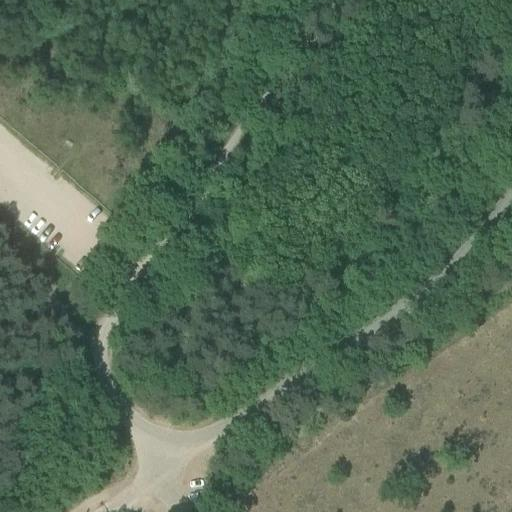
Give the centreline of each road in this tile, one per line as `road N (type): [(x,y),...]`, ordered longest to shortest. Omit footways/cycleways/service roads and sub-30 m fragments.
road 1 (unclassified): [(158,470),(101,377),(102,333),(333,0)]
road 2 (unclassified): [(158,470),(408,300),(472,245),(511,195)]
